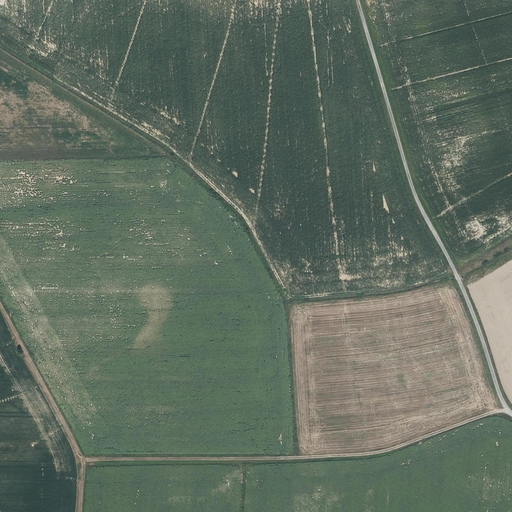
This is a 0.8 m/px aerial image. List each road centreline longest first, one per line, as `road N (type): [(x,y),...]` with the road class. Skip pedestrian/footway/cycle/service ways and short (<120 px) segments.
road 1 (track): [(78,511),(80,460),(372,453),(505,409)]
road 2 (unclassified): [(511,414),(461,281),(409,178),(358,0)]
road 3 (track): [(80,460),(0,304)]
